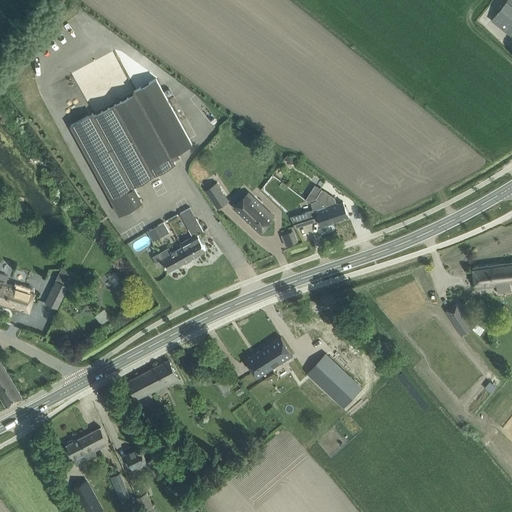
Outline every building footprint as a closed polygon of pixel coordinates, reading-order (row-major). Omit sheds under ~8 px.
[(511,4),(507,0),(491,20),(511,37),(511,4)] [(64,32),(68,37),(63,41),(68,46),(87,28),(78,19),(64,32)] [(156,78),(134,90),(135,92),(94,115),(93,113),(71,125),(120,214),(142,202),(133,186),(175,163),(174,160),(180,157),(177,152),(192,144),(156,78)] [(217,182),(205,190),(217,208),(229,201),(217,182)] [(314,183),(305,198),(310,202),(311,202),(318,199),(329,206),(329,207),(334,221),(349,216),(348,212),(349,212),(346,205),(345,206),(343,201),(337,204),(335,197),(322,188),(314,183)] [(260,231),(273,218),(260,207),(262,204),(248,191),(234,207),(260,231)] [(314,209),(290,216),(296,227),(319,220),(321,225),(334,221),(329,207),(329,206),(318,199),(311,202),(314,209)] [(190,207),(180,213),(193,236),(185,240),(189,247),(186,249),(191,258),(206,249),(198,234),(203,231),(197,219),(190,207)] [(164,222),(147,231),(153,241),(169,232),(164,222)] [(169,248),(159,253),(163,259),(164,262),(169,270),(191,258),(186,249),(189,247),(185,240),(180,243),(182,247),(171,253),(169,248)] [(497,293),(511,290),(510,283),(511,282),(511,261),(473,266),(476,288),(497,285),(497,293)] [(0,303),(28,313),(34,292),(23,288),(23,289),(16,287),(17,286),(5,283),(7,276),(0,273),(0,303)] [(50,291),(45,303),(56,308),(62,297),(67,286),(56,280),(50,291)] [(446,311),(447,312),(461,334),(475,325),(459,302),(446,311)] [(103,323),(112,317),(106,308),(96,315),(103,323)] [(235,355),(268,335),(259,320),(225,340),(235,355)] [(281,336),(246,359),(258,377),(293,355),(281,336)] [(326,353),(308,373),(335,398),(353,378),(326,353)] [(0,360),(0,397),(5,406),(22,396),(0,360)] [(128,381),(137,398),(178,377),(169,360),(128,381)] [(222,378),(213,383),(221,394),(223,393),(225,392),(228,390),(229,389),(229,388),(228,387),(223,380),(222,378)] [(302,438),(313,430),(306,420),(295,427),(302,438)] [(84,435),(92,452),(109,443),(101,427),(84,435)] [(75,460),(92,452),(84,435),(74,441),(72,439),(68,441),(67,444),(66,445),(73,457),(74,457),(75,460)] [(133,468),(144,463),(150,475),(160,470),(154,457),(147,461),(140,447),(126,454),(133,468)] [(110,477),(121,502),(131,498),(120,473),(110,477)] [(87,481),(74,488),(87,511),(96,511),(102,509),(87,481)] [(136,497),(142,510),(153,505),(147,492),(136,497)]
